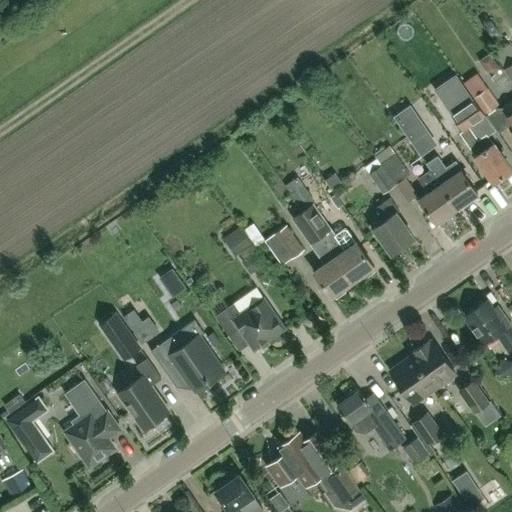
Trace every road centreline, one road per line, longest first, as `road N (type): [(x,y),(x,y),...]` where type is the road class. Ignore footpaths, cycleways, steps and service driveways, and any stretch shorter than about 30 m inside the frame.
road 1 (unclassified): [(112,511),(511,230)]
road 2 (track): [(0,131),(190,0)]
